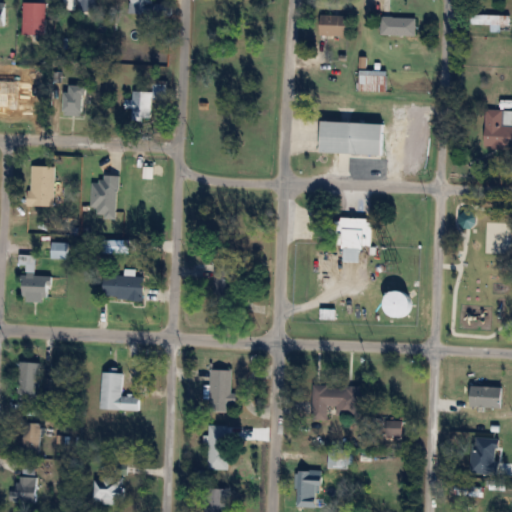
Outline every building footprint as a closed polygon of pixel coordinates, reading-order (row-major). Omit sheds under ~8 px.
[(154,15),(154,0),(132,0),(132,15),(154,15)] [(24,3),(24,35),(46,35),(46,3),(24,3)] [(349,15),(321,14),(320,36),(348,36),(349,15)] [(511,15),(475,15),(475,25),(511,25),(511,15)] [(417,17),(382,17),(382,35),(417,35),(417,17)] [(358,92),(387,92),(387,71),(358,71),(358,92)] [(41,100),(41,84),(27,84),(27,100),(41,100)] [(156,85),(156,98),(165,99),(165,85),(156,85)] [(83,116),(83,86),(63,86),(63,116),(83,116)] [(152,122),(152,92),(132,92),(132,122),(152,122)] [(511,110),(486,110),(485,149),(511,149),(511,110)] [(384,155),(385,123),(322,122),(321,154),(384,155)] [(55,206),(55,166),(30,166),(30,206),(55,206)] [(343,248),(373,248),(373,218),(343,218),(343,248)] [(69,259),(69,242),(52,242),(52,258),(69,259)] [(236,300),(236,268),(216,268),(216,300),(236,300)] [(51,276),(35,276),(35,274),(22,274),(22,301),(51,301),(51,276)] [(145,276),(104,275),(103,298),(144,300),(145,276)] [(410,316),(410,293),(392,293),(392,316),(410,316)] [(41,361),(20,361),(19,394),(40,395),(41,361)] [(232,392),(233,368),(211,367),(209,410),(236,411),(236,392),(232,392)] [(141,396),(123,395),(123,371),(102,371),(101,408),(141,409),(141,396)] [(361,415),(362,385),(312,384),(312,418),(329,419),(329,406),(335,406),(335,415),(361,415)] [(503,385),(472,385),(472,406),(503,406),(503,385)] [(403,419),(388,419),(388,434),(403,434),(403,419)] [(42,422),(23,421),(22,452),(40,453),(42,422)] [(209,468),(229,468),(229,424),(209,424),(209,468)] [(499,426),(469,426),(469,444),(499,444),(499,426)] [(328,467),(352,468),(353,449),(329,448),(328,467)] [(11,500),(36,501),(38,466),(24,465),(24,477),(18,476),(17,491),(11,491),(11,500)] [(323,469),(299,469),(299,507),(318,507),(318,485),(323,485),(323,469)] [(94,476),(94,503),(125,503),(125,476),(94,476)] [(484,486),(456,484),(455,495),(484,497),(484,486)] [(226,511),(227,488),(206,488),(205,511),(226,511)]
